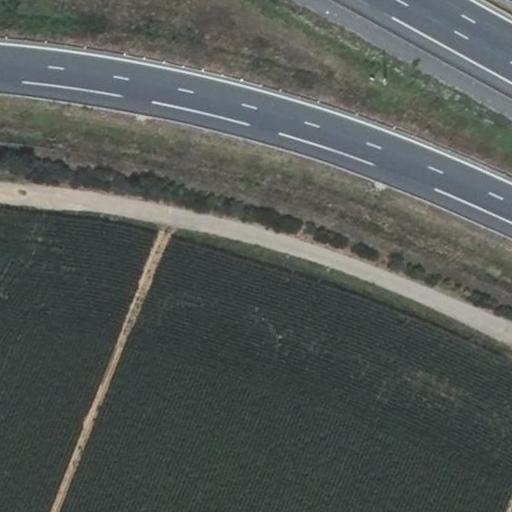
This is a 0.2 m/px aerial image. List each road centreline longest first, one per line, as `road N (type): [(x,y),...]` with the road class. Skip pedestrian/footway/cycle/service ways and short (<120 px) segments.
road 1 (track): [(511,342),(190,219),(0,197)]
road 2 (motorway): [(0,63),(235,102),(376,147),(511,203)]
road 3 (track): [(334,61),(220,0)]
